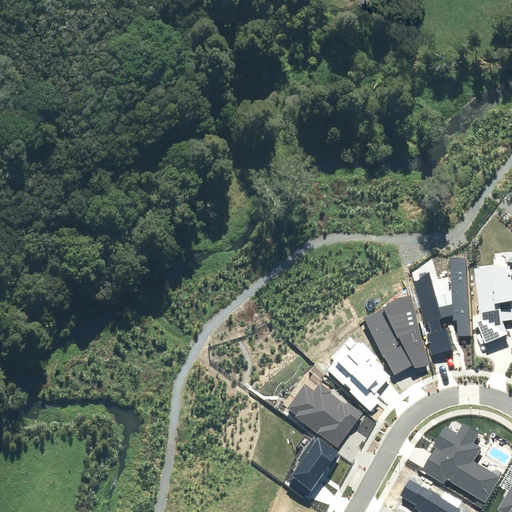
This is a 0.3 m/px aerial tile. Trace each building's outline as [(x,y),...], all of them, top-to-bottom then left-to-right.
[(470,337),(466,259),(450,258),(452,305),(439,308),(429,271),(414,283),(425,325),(429,324),(431,334),(426,335),(432,356),(451,350),(446,329),(441,330),(439,319),(453,315),(453,320),(457,320),(458,336),(470,337)] [(509,264),(474,268),(480,319),(475,321),(485,343),(508,333),(502,323),(511,322),(511,279),(511,280),(509,264)] [(383,308),(364,318),(395,374),(413,364),(415,368),(429,365),(423,340),(422,340),(410,296),(395,298),(383,308)] [(335,361),(328,368),(344,385),(345,383),(351,388),(349,390),(369,410),(379,400),(377,398),(380,395),(375,390),(390,376),(375,360),(377,357),(362,342),(359,344),(352,337),(331,358),(335,361)] [(305,385),(287,407),(297,415),(296,416),(336,447),(352,426),(354,427),(364,414),(348,402),(345,406),(330,394),(331,392),(321,383),(314,392),(305,385)] [(435,449),(423,470),(444,483),(447,479),(485,502),(500,477),(473,461),(480,448),(473,443),(479,433),(463,423),(458,432),(448,427),(448,428),(444,426),(432,447),(435,449)] [(330,469),(340,455),(314,436),(297,460),(300,462),(287,481),(308,495),(328,467),(330,469)] [(410,480),(401,496),(416,505),(414,510),(417,511),(460,511),(461,511),(410,480)] [(511,511),(511,486),(499,509),(504,511),(511,511)]
